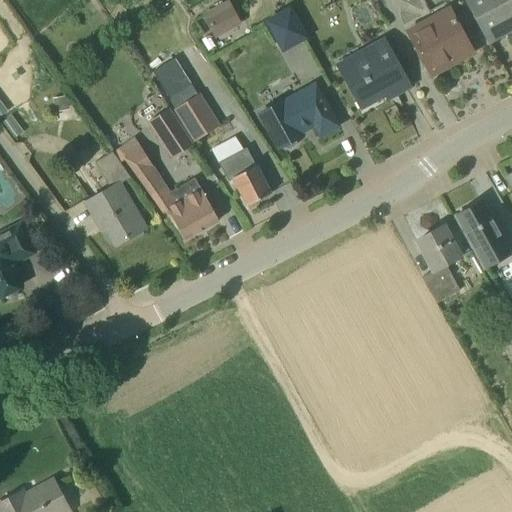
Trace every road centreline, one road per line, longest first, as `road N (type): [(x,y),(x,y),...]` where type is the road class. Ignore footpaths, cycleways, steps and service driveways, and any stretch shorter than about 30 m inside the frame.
road 1 (residential): [(130,321),(398,190),(451,147),(511,116)]
road 2 (unclassified): [(130,321),(0,135)]
road 3 (unclassified): [(0,391),(130,321)]
